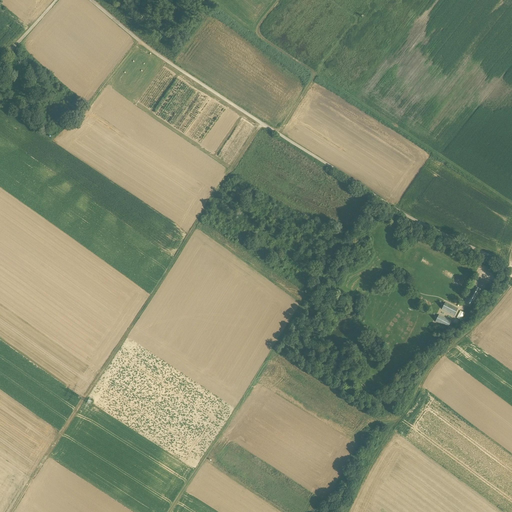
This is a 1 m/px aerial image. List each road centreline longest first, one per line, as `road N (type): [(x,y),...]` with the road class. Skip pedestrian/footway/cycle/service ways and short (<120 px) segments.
road 1 (track): [(511,267),(401,215),(170,64),(90,0)]
road 2 (track): [(17,511),(265,127)]
road 3 (track): [(371,206),(174,511)]
road 4 (track): [(213,0),(511,202)]
road 5 (track): [(511,283),(436,360),(348,511)]
road 6 (track): [(0,103),(65,135),(141,43)]
